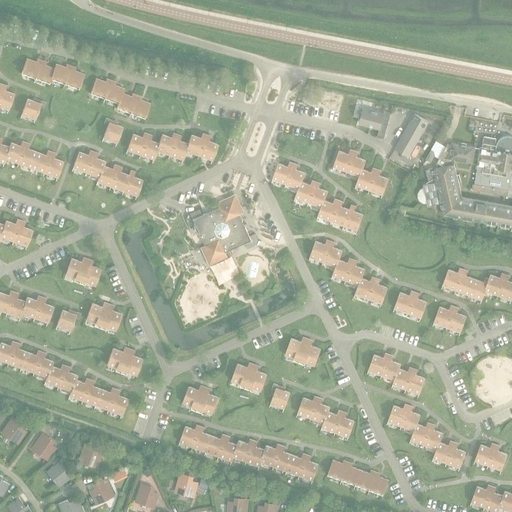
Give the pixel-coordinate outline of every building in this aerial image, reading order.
[(34,79),(41,60),(37,59),(35,62),(26,58),(20,73),(34,79)] [(54,68),(53,68),(44,65),(46,62),(41,60),(34,79),(48,84),(50,79),(54,68)] [(64,84),(70,66),(66,64),(65,67),(55,63),(53,68),(54,68),(50,79),(64,84)] [(70,66),(64,84),(78,89),(83,74),(74,70),(75,67),(70,66)] [(104,98),(110,80),(106,78),(105,81),(95,78),(90,93),(104,98)] [(121,93),(122,93),(123,88),(114,85),(115,82),(110,80),(104,98),(117,103),(118,103),(121,93)] [(2,84),(0,88),(0,106),(8,109),(13,94),(4,90),(5,85),(2,84)] [(131,96),(122,93),(121,93),(118,103),(117,103),(116,108),(130,113),(136,95),(132,93),(131,96)] [(136,95),(130,113),(144,118),(149,103),(140,100),(141,97),(136,95)] [(41,100),(40,103),(26,98),(21,114),(34,119),(39,106),(43,108),(45,102),(41,100)] [(499,112),(465,106),(463,116),(497,123),(499,112)] [(383,111),(382,114),(363,108),(359,123),(379,128),(376,137),(383,139),(390,113),(383,111)] [(394,148),(408,156),(428,121),(414,113),(394,148)] [(102,137),(116,142),(122,127),(108,122),(109,119),(105,117),(103,123),(107,124),(102,137)] [(140,154),(147,134),(143,132),(142,137),(132,134),(126,149),(140,154)] [(169,154),(176,134),(173,133),(171,137),(161,134),(158,143),(156,150),(169,154)] [(198,155),(206,135),(202,133),(200,138),(191,134),(187,143),(188,143),(185,150),(198,155)] [(158,143),(149,140),(151,135),(147,134),(140,154),(153,159),(156,150),(158,143)] [(188,143),(187,143),(178,140),(180,135),(176,134),(169,154),(182,159),(185,150),(188,143)] [(206,135),(198,155),(211,160),(217,144),(207,141),(209,136),(206,135)] [(480,147),(473,187),(511,193),(511,137),(509,136),(508,136),(506,136),(504,136),(503,137),(501,137),(500,138),(499,139),(498,141),(497,142),(496,144),(496,145),(495,145),(496,139),(483,136),(481,146),(481,147),(480,147)] [(9,147),(8,147),(0,143),(0,141),(1,139),(0,138),(0,161),(3,163),(5,158),(9,147)] [(18,163),(25,142),(21,141),(20,146),(10,142),(8,147),(9,147),(5,158),(18,163)] [(31,167),(36,152),(27,148),(29,144),(25,142),(18,163),(31,167)] [(417,193),(417,197),(419,201),(422,203),(427,203),(428,206),(440,203),(443,215),(511,227),(511,230),(511,205),(462,196),(453,163),(454,160),(472,163),(475,146),(451,142),(450,146),(446,146),(436,163),(437,166),(426,170),(429,183),(423,185),(423,188),(420,189),(417,193)] [(346,171),(353,151),(350,149),(348,154),(338,150),(333,166),(346,171)] [(425,159),(430,162),(434,156),(433,151),(430,149),(425,159)] [(43,172),(51,152),(47,150),(46,155),(36,152),(31,167),(43,172)] [(86,172),(93,152),(89,150),(88,155),(78,151),(72,167),(86,172)] [(361,169),(362,169),(365,160),(355,157),(357,152),(353,151),(346,171),(359,175),(359,176),(361,169)] [(51,152),(43,172),(57,177),(62,161),(53,158),(55,153),(51,152)] [(103,165),(105,161),(95,158),(97,153),(93,152),(86,172),(98,176),(99,177),(103,165)] [(285,183),(293,163),(289,162),(287,166),(278,163),(272,179),(285,183)] [(301,182),(304,173),(295,169),(296,164),(293,163),(285,183),(298,188),(301,182)] [(110,186),(117,165),(114,164),(112,169),(103,165),(99,177),(98,176),(97,181),(110,186)] [(123,190),(130,170),(128,175),(119,171),(121,167),(117,165),(110,186),(123,190)] [(369,189),(376,169),(372,168),(371,172),(362,169),(361,169),(359,176),(359,175),(355,184),(369,189)] [(376,169),(369,189),(382,194),(388,178),(378,175),(380,170),(376,169)] [(130,170),(123,190),(136,195),(142,180),(132,176),(134,171),(130,170)] [(308,202),(315,182),(312,180),(310,185),(301,182),(298,188),(295,197),(308,202)] [(323,200),(324,200),(327,191),(317,188),(319,183),(315,182),(308,202),(321,207),(323,200)] [(235,194),(218,202),(220,206),(226,219),(238,213),(243,211),(235,194)] [(331,220),(338,200),(334,199),(333,203),(324,200),(323,200),(321,207),(317,216),(331,220)] [(343,225),(351,205),(349,209),(340,206),(342,201),(338,200),(331,220),(343,225)] [(351,205),(343,225),(357,230),(362,214),(353,211),(355,206),(351,205)] [(249,236),(238,213),(226,219),(220,206),(202,214),(199,208),(188,214),(186,219),(190,228),(196,226),(205,245),(218,239),(224,252),(245,243),(247,248),(255,245),(257,239),(254,233),(249,236)] [(13,241),(20,220),(17,219),(15,224),(5,220),(4,225),(0,235),(0,236),(13,241)] [(20,220),(13,241),(26,246),(32,230),(22,226),(24,222),(20,220)] [(201,247),(208,264),(226,256),(224,252),(218,239),(205,245),(201,247)] [(323,261),(330,241),(326,240),(325,244),(315,241),(309,256),(323,261)] [(338,259),(341,250),(332,247),(334,242),(330,241),(323,261),(335,266),(338,259)] [(78,283),(87,259),(83,257),(81,262),(71,258),(65,274),(74,278),(73,281),(78,283)] [(345,280),(353,259),(349,258),(347,263),(338,259),(335,266),(332,275),(345,280)] [(87,259),(78,283),(84,285),(85,282),(94,285),(100,269),(93,266),(90,265),(92,260),(87,259)] [(360,278),(361,278),(364,269),(355,265),(356,261),(353,259),(345,280),(358,284),(360,278)] [(455,290),(463,269),(459,268),(457,273),(448,269),(442,285),(455,290)] [(468,294),(474,279),(465,275),(466,271),(463,269),(455,290),(468,294)] [(497,295),(505,274),(501,273),(499,278),(490,274),(488,279),(484,290),(485,290),(497,295)] [(505,274),(497,295),(511,300),(511,295),(511,282),(507,280),(508,276),(505,274)] [(368,298),(375,278),(372,276),(370,281),(361,278),(360,278),(358,284),(355,293),(368,298)] [(488,279),(485,277),(483,282),(474,279),(468,294),(481,299),(485,290),(484,290),(488,279)] [(375,278),(368,298),(381,303),(387,287),(377,284),(379,279),(375,278)] [(0,309),(6,312),(14,292),(10,290),(8,295),(0,292),(0,309)] [(407,312),(414,292),(411,291),(409,295),(399,292),(394,308),(407,312)] [(25,301),(16,298),(17,293),(14,292),(6,312),(19,317),(21,312),(25,301)] [(414,292),(407,312),(420,317),(426,302),(416,298),(418,293),(414,292)] [(34,317),(41,297),(37,295),(36,300),(26,297),(25,301),(21,312),(34,317)] [(41,297),(34,317),(47,322),(53,306),(43,303),(45,298),(41,297)] [(99,328),(108,304),(103,302),(102,307),(91,303),(85,319),(94,323),(93,326),(99,328)] [(108,304),(99,328),(105,330),(106,327),(115,330),(121,314),(111,310),(112,305),(108,304)] [(446,327),(454,307),(450,305),(449,310),(439,306),(433,322),(446,327)] [(454,307),(446,327),(460,332),(465,316),(456,313),(458,308),(454,307)] [(76,312),(75,314),(62,309),(56,325),(70,330),(74,317),(78,319),(80,313),(76,312)] [(298,363),(307,339),(302,337),(301,342),(298,341),(291,338),(285,354),(294,358),(293,361),(298,363)] [(307,339),(298,363),(304,365),(305,362),(314,365),(320,349),(313,346),(310,345),(311,340),(307,339)] [(0,359),(8,363),(15,342),(11,341),(10,346),(0,342),(0,359)] [(21,367),(26,352),(17,348),(19,343),(15,342),(8,363),(21,367)] [(120,373),(129,348),(124,347),(122,351),(120,351),(112,348),(106,364),(115,368),(114,371),(120,373)] [(129,348),(120,373),(125,375),(127,372),(136,375),(141,358),(131,355),(133,350),(129,348)] [(33,372),(41,351),(37,350),(35,355),(26,352),(21,367),(33,372)] [(50,365),(51,366),(52,361),(43,358),(44,353),(41,351),(33,372),(46,376),(46,377),(50,365)] [(381,375),(388,354),(385,353),(383,358),(374,354),(368,370),(381,375)] [(398,368),(400,364),(390,360),(392,356),(388,354),(381,375),(394,379),(398,368)] [(244,388),(253,364),(249,363),(247,367),(245,367),(237,364),(231,380),(240,383),(239,386),(244,388)] [(58,386),(65,365),(61,364),(60,369),(51,366),(50,365),(46,377),(46,376),(44,381),(58,386)] [(253,364),(244,388),(250,390),(251,387),(260,391),(266,374),(259,372),(256,371),(258,366),(253,364)] [(75,379),(77,375),(67,371),(69,367),(65,365),(58,386),(70,390),(71,390),(75,379)] [(405,389),(413,368),(409,367),(407,372),(398,368),(394,379),(392,384),(405,389)] [(413,368),(405,389),(419,393),(424,378),(415,374),(416,370),(413,368)] [(82,400),(89,379),(86,378),(84,383),(75,379),(71,390),(70,390),(69,395),(82,400)] [(95,404),(100,389),(91,385),(93,381),(89,379),(82,400),(95,404)] [(270,403),(284,408),(289,392),(282,390),(276,387),(277,385),(273,383),(271,389),(275,390),(270,403)] [(196,411),(204,387),(200,385),(198,390),(196,389),(188,386),(182,403),(191,406),(190,409),(196,411)] [(108,409),(115,389),(111,387),(110,392),(100,389),(95,404),(108,409)] [(204,387),(196,411),(201,413),(202,410),(211,413),(217,397),(211,394),(207,393),(209,389),(204,387)] [(115,389),(108,409),(121,414),(127,398),(117,395),(119,390),(115,389)] [(310,418),(318,397),(314,396),(312,401),(303,397),(297,413),(310,418)] [(327,411),(328,411),(329,407),(320,403),(321,399),(318,397),(310,418),(323,422),(327,411)] [(401,426),(408,405),(404,404),(403,409),(393,405),(387,421),(401,426)] [(416,424),(420,415),(410,411),(412,406),(408,405),(401,426),(413,430),(414,430),(416,424)] [(334,432),(342,411),(338,410),(337,415),(328,411),(327,411),(323,422),(321,427),(334,432)] [(342,411),(334,432),(348,436),(353,421),(344,417),(346,413),(342,411)] [(2,432),(17,443),(25,431),(15,424),(17,421),(12,417),(2,432)] [(423,444),(431,424),(427,422),(425,427),(416,424),(414,430),(413,430),(410,439),(423,444)] [(439,442),(442,433),(433,430),(434,425),(431,424),(423,444),(436,449),(439,442)] [(192,446),(200,426),(196,425),(194,429),(185,426),(179,442),(192,446)] [(205,451),(211,435),(202,432),(203,427),(200,426),(192,446),(205,451)] [(32,449),(47,459),(55,447),(48,443),(50,439),(42,434),(32,449)] [(218,456),(225,435),(222,434),(220,439),(211,435),(205,451),(218,456)] [(237,445),(236,445),(227,441),(229,437),(225,435),(218,456),(231,461),(233,456),(237,445)] [(246,461),(253,440),(249,439),(248,444),(238,440),(236,445),(237,445),(233,456),(246,461)] [(264,450),(255,446),(257,442),(253,440),(246,461),(259,466),(260,461),(264,450)] [(446,462),(453,442),(450,441),(448,445),(439,442),(436,449),(433,458),(446,462)] [(453,442),(446,462),(459,467),(465,452),(455,448),(457,443),(453,442)] [(488,465),(495,444),(491,443),(490,448),(480,444),(474,460),(488,465)] [(79,461),(96,467),(100,454),(89,450),(90,446),(85,444),(79,461)] [(273,466),(281,445),(277,444),(275,449),(266,445),(264,450),(260,461),(273,466)] [(495,444),(488,465),(501,470),(507,454),(497,450),(499,446),(495,444)] [(286,470),(292,455),(282,451),(284,446),(281,445),(273,466),(286,470)] [(299,475),(306,455),(303,453),(301,458),(292,455),(286,470),(299,475)] [(306,455),(299,475),(312,480),(318,464),(308,461),(310,456),(306,455)] [(341,480),(348,462),(343,460),(342,463),(332,460),(327,475),(341,480)] [(46,471),(58,487),(69,478),(62,470),(65,468),(59,461),(46,471)] [(355,485),(360,470),(351,467),(352,464),(348,462),(341,480),(355,485)] [(122,469),(117,472),(119,477),(125,475),(122,469)] [(368,490),(375,472),(370,470),(369,473),(360,470),(355,485),(368,490)] [(375,472),(368,490),(382,495),(388,480),(378,476),(379,473),(375,472)] [(175,491),(193,496),(196,483),(185,479),(186,476),(180,474),(175,491)] [(0,495),(2,496),(9,484),(0,478),(0,477),(1,476),(0,475),(0,495)] [(90,490),(96,503),(112,495),(104,479),(99,482),(101,485),(90,490)] [(135,501),(153,507),(157,493),(149,491),(150,487),(141,484),(135,501)] [(484,506),(491,486),(488,485),(486,489),(476,486),(471,502),(484,506)] [(503,496),(502,495),(493,492),(495,487),(491,486),(484,506),(497,511),(499,507),(503,496)] [(511,511),(511,509),(511,493),(504,491),(502,495),(503,496),(499,507),(511,511)] [(31,511),(27,505),(24,507),(18,498),(7,506),(11,511),(31,511)] [(61,511),(80,511),(83,511),(77,498),(67,503),(66,500),(58,503),(61,511)] [(227,511),(245,511),(247,499),(241,499),(241,503),(229,502),(227,511)]
